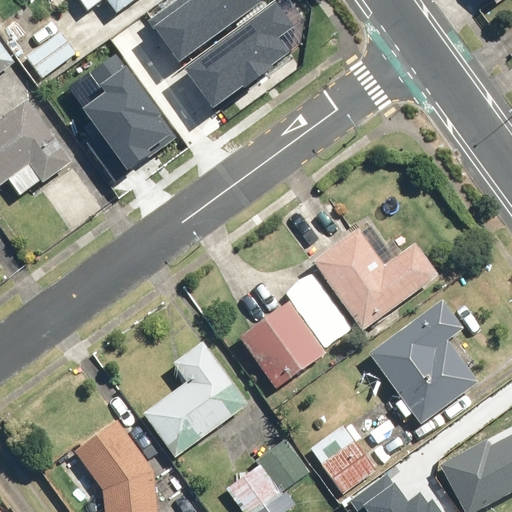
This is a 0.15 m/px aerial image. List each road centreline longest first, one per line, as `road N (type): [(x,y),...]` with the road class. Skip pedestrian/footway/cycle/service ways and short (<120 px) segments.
road 1 (residential): [(0,351),(420,44)]
road 2 (tertiary): [(420,44),(511,168)]
